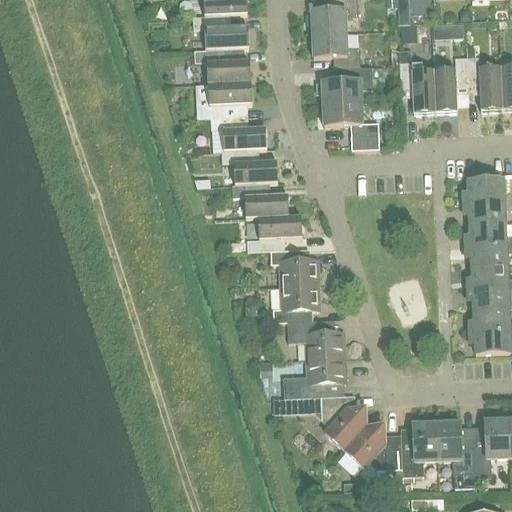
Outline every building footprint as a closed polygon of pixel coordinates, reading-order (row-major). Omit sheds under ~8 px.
[(246,0),(203,0),(204,20),(230,19),(247,18),(246,0)] [(312,38),(346,37),(345,21),(358,21),(357,1),(334,2),(335,13),(311,14),(312,38)] [(193,33),(205,32),(204,20),(192,21),(193,33)] [(452,42),(464,41),(464,28),(452,28),(452,42)] [(205,32),(206,54),(248,52),(247,30),(205,32)] [(337,72),(347,72),(360,71),(359,51),(347,52),(346,37),(312,38),(313,61),(337,61),(337,72)] [(206,66),(206,54),(194,55),(194,67),(205,66),(206,66)] [(411,76),(411,75),(410,54),(399,55),(400,76),(411,76)] [(478,61),(466,62),(467,73),(478,73),(478,72),(478,61)] [(455,74),(467,73),(466,62),(454,62),(455,74)] [(230,65),(206,66),(207,88),(250,87),(249,64),(230,65)] [(371,71),(360,71),(347,72),(348,84),(321,85),(321,87),(316,88),(316,98),(322,98),(322,108),(361,106),(360,94),(372,93),(371,71)] [(511,71),(500,72),(502,114),(511,113),(511,71)] [(480,116),(502,114),(500,72),(478,72),(478,73),(480,116)] [(413,118),(435,117),(433,74),(411,75),(411,76),(413,118)] [(455,74),(433,74),(435,117),(457,116),(457,110),(455,74)] [(205,123),(210,123),(225,122),(224,110),(251,108),(250,86),(250,87),(207,88),(208,110),(198,111),(198,123),(205,123)] [(361,106),(322,108),(323,131),(350,129),(350,141),(351,155),(379,154),(378,127),(362,128),(361,106)] [(223,156),(250,154),(266,154),(265,132),(239,133),(239,121),(225,122),(210,123),(211,135),(222,134),(223,156)] [(234,189),(244,189),(277,187),(276,165),(251,166),(250,154),(223,156),(221,156),(222,168),(233,167),(234,189)] [(511,205),(511,196),(503,197),(502,183),(467,185),(468,196),(463,196),(463,207),(511,205)] [(244,189),(234,189),(232,189),(232,201),(244,201),(244,189)] [(287,199),(244,201),(245,223),(257,222),(288,221),(287,199)] [(469,229),(504,227),(504,214),(511,213),(511,205),(463,207),(464,218),(469,218),(469,229)] [(300,220),(288,221),(257,222),(259,244),(247,244),(247,256),(270,255),(275,255),(274,244),(301,242),(300,220)] [(465,250),(511,248),(511,239),(505,240),(504,227),(469,229),(470,239),(465,240),(465,250)] [(471,272),(506,270),(505,257),(511,256),(511,248),(465,250),(466,261),(471,261),(471,272)] [(280,268),(281,291),(317,289),(316,264),(298,265),(297,254),(275,255),(270,255),(271,269),(280,268)] [(467,293),(511,291),(511,282),(507,283),(506,270),(471,272),(472,282),(466,283),(467,293)] [(317,289),(281,291),(282,313),(272,314),(273,327),(287,327),(300,326),(300,315),(318,315),(317,289)] [(511,291),(467,293),(467,304),(473,304),(473,315),(508,313),(511,312),(511,291)] [(508,313),(473,315),(474,326),(468,326),(469,337),(511,334),(511,326),(509,326),(508,313)] [(306,346),(307,364),(343,362),(342,337),(324,338),(323,325),(300,326),(287,327),(288,347),(306,346)] [(511,334),(469,337),(469,347),(474,347),(475,359),(510,357),(509,343),(511,343),(511,334)] [(321,401),(327,401),(326,388),(344,388),(343,362),(307,364),(308,381),(282,382),(283,403),(295,402),(299,402),(321,401)] [(324,437),(344,454),(366,430),(365,412),(348,413),(347,400),(327,401),(321,401),(322,424),(329,431),(324,437)] [(296,413),(295,402),(283,403),(283,413),(296,413)] [(485,452),(473,452),(474,478),(474,482),(490,481),(490,463),(509,462),(508,424),(484,425),(485,452)] [(460,426),(436,427),(437,465),(452,464),(453,479),(474,478),(473,452),(461,453),(460,426)] [(413,455),(401,456),(402,473),(402,481),(424,480),(423,466),(437,465),(436,427),(412,428),(413,455)] [(384,430),(366,430),(344,454),(363,472),(360,475),(371,486),(380,486),(384,481),(384,473),(402,473),(401,456),(401,446),(384,446),(384,430)] [(441,511),(441,502),(409,503),(409,511),(441,511)]
